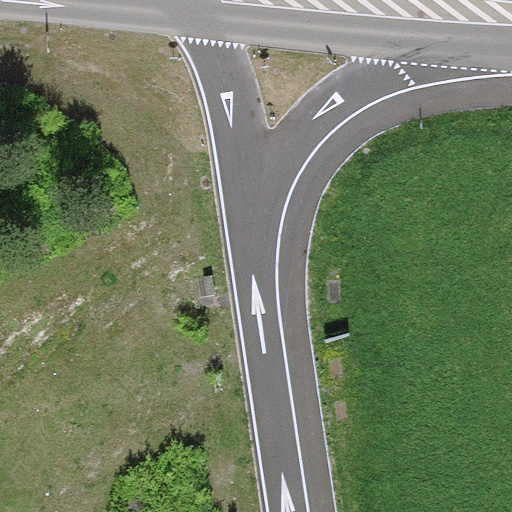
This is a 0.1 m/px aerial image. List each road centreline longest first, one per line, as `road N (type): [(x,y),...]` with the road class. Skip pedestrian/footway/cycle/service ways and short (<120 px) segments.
road 1 (motorway): [(251,213),(274,158),(303,125),(354,85),(501,9)]
road 2 (motorway): [(292,511),(251,213)]
road 3 (motorway): [(251,213),(201,0)]
